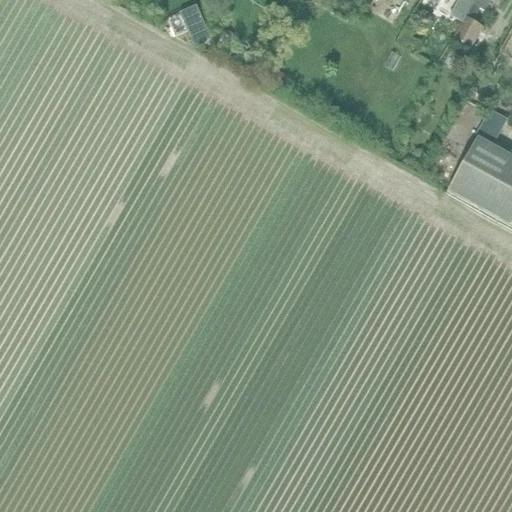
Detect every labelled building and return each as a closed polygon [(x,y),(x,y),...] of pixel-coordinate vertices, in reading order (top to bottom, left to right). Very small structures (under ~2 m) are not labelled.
[(459,0),(450,16),(462,23),(476,0),(459,0)] [(506,0),(507,0),(476,0),(462,23),(463,23),(454,39),(472,50),(484,29),(474,23),(480,11),(484,13),(492,0),(506,0)] [(189,23),(198,43),(210,37),(202,17),(189,23)] [(412,40),(418,28),(408,23),(396,44),(413,54),(419,43),(412,40)] [(222,34),(221,40),(226,44),(232,42),(233,36),(228,32),(222,34)] [(511,158),(478,140),(448,194),(511,229),(511,227),(511,158)]
